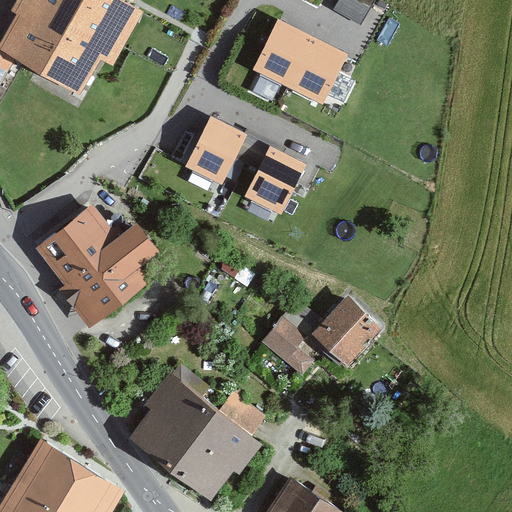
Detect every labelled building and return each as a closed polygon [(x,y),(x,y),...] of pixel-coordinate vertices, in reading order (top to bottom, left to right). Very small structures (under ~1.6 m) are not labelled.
[(20,15),(2,49),(81,92),(100,57),(112,64),(142,9),(125,0),(24,0),(17,13),(20,15)] [(375,0),(339,0),(333,10),(360,26),(375,0)] [(344,54),(278,23),(256,69),(322,100),(344,54)] [(253,128),(216,108),(192,154),(229,174),(253,128)] [(273,134),(247,187),(288,207),(314,154),(273,134)] [(89,203),(38,243),(70,284),(63,290),(91,325),(147,282),(136,267),(156,251),(138,227),(119,242),(89,203)] [(384,320),(346,291),(315,322),(313,337),(345,364),(384,320)] [(287,300),(282,310),(263,338),(308,374),(318,357),(300,343),(315,322),(287,300)] [(219,411),(169,373),(146,403),(156,410),(134,438),(210,497),(255,439),(250,435),(219,411)] [(234,392),(219,411),(250,435),(256,428),(265,416),(234,392)] [(101,511),(118,485),(46,442),(4,511),(101,511)] [(339,511),(291,481),(271,511),(339,511)]
